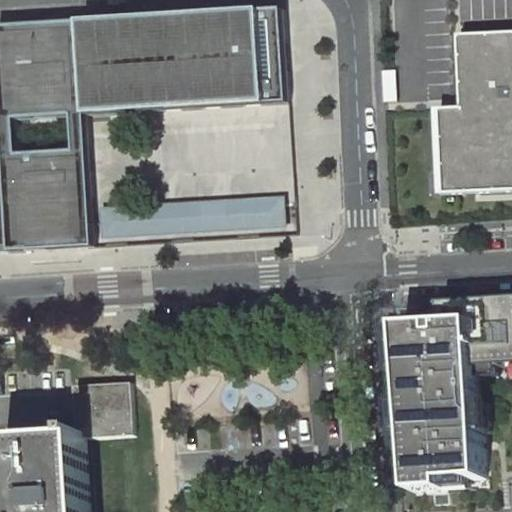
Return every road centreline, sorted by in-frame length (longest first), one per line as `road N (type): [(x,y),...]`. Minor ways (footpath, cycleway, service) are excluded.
road 1 (unclassified): [(0,298),(347,276)]
road 2 (residential): [(345,0),(353,11),(363,276)]
road 3 (residential): [(347,276),(361,511)]
road 4 (unclassified): [(511,266),(363,276)]
